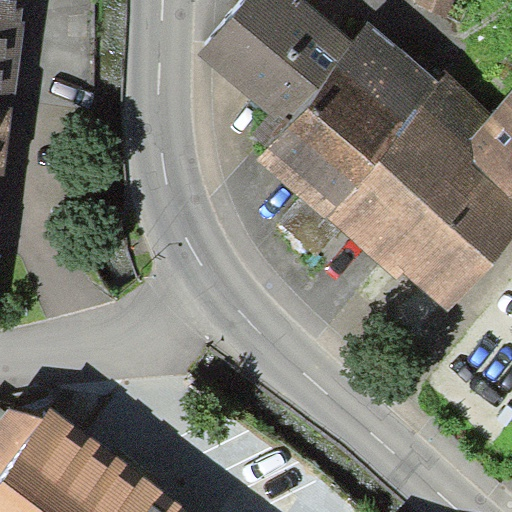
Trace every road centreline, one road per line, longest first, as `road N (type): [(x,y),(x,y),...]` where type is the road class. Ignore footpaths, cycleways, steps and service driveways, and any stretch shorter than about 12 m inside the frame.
road 1 (secondary): [(460,511),(260,330),(220,279)]
road 2 (secondary): [(220,279),(186,238),(172,199),(162,146),(166,0)]
road 3 (unclassified): [(0,357),(88,347),(125,334),(220,279)]
